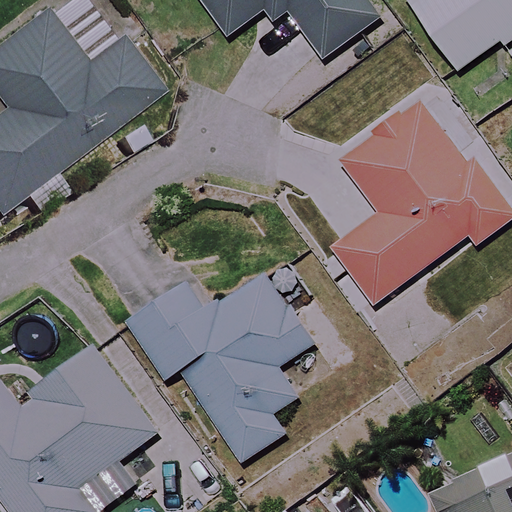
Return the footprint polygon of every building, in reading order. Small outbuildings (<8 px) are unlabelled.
[(126,36),(98,0),(63,0),(0,47),(0,87),(14,106),(0,116),(0,212),(165,89),(126,36)] [(205,0),(233,35),(262,12),(274,26),(290,12),(327,58),(379,17),(366,0),(205,0)] [(511,35),(511,0),(405,0),(455,73),(511,35)] [(511,221),(511,219),(422,99),(341,160),(381,214),(332,250),(374,307),(469,235),(478,247),(511,221)] [(312,346),(264,275),(209,312),(186,277),(122,320),(165,383),(178,375),(240,466),(287,434),(275,415),(300,397),(280,368),(312,346)] [(159,435),(98,352),(24,406),(2,376),(0,377),(0,490),(16,511),(102,511),(85,489),(159,435)] [(511,511),(511,482),(453,508),(454,511),(511,511)]
